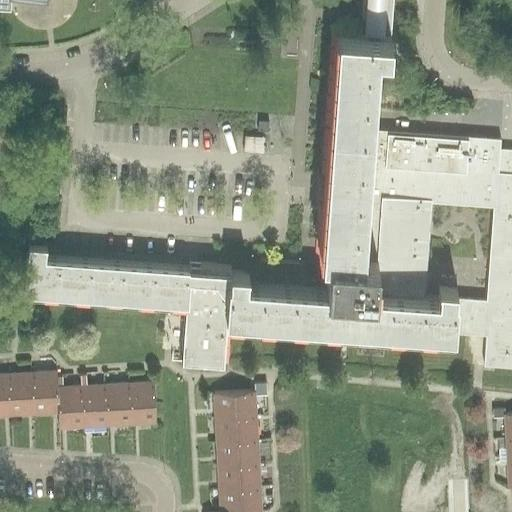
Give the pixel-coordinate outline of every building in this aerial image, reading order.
[(329,256),(326,288),(248,282),(249,270),(231,269),(231,264),(189,261),(189,266),(46,255),(47,243),(29,242),(25,295),(186,307),(182,360),(224,363),(227,322),(453,338),(454,329),(486,331),(484,363),(511,365),(511,147),(500,147),(501,137),(468,135),(468,137),(372,130),(378,50),(390,51),(393,0),(367,0),(365,31),(338,29),(321,256),(329,256)] [(268,130),(269,120),(259,120),(258,130),(268,130)] [(59,398),(58,386),(57,370),(32,371),(34,411),(58,410),(58,398),(59,398)] [(34,411),(32,371),(8,373),(10,413),(34,411)] [(0,413),(10,413),(8,373),(0,373),(0,413)] [(154,381),(130,382),(132,422),(156,421),(154,381)] [(132,422),(130,382),(105,383),(108,423),(132,422)] [(267,382),(254,383),(254,389),(255,395),(267,394),(267,382)] [(108,423),(105,383),(87,384),(81,385),(83,425),(108,423)] [(83,425),(81,385),(58,386),(59,398),(58,398),(58,410),(59,426),(83,425)] [(214,392),(216,415),(256,413),(254,389),(214,392)] [(505,407),(493,408),(494,418),(506,417),(505,412),(505,407)] [(257,437),(256,413),(216,415),(217,439),(257,437)] [(270,436),(269,426),(260,426),(261,436),(270,436)] [(258,461),(257,437),(217,439),(218,463),(258,461)] [(260,485),(258,461),(218,463),(220,487),(260,485)] [(261,510),(260,485),(220,487),(221,511),(233,511),(234,511),(245,511),(261,510)]
